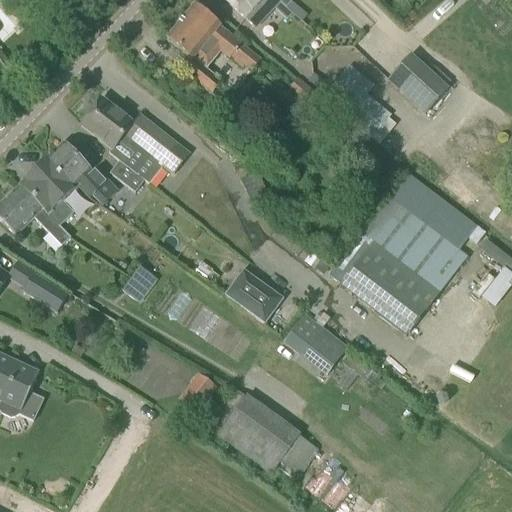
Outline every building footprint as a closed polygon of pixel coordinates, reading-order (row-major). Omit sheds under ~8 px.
[(52,22),(61,13),(68,19),(87,0),(48,0),(50,1),(41,10),(52,22)] [(275,0),(222,0),(246,22),(259,8),(266,15),(278,2),(275,0)] [(220,86),(203,73),(219,54),(229,62),(230,60),(242,70),(243,67),(251,74),(261,62),(242,46),(194,7),(166,41),(192,62),(182,74),(210,98),(220,86)] [(409,58),(388,81),(425,115),(446,92),(409,58)] [(392,117),(342,76),(322,100),(371,141),(392,117)] [(296,82),(288,92),(311,110),(321,97),(298,79),(296,82)] [(141,121),(135,128),(101,101),(81,128),(111,151),(108,154),(136,176),(149,160),(172,178),(188,158),(141,121)] [(62,146),(47,161),(74,191),(75,190),(86,202),(90,199),(97,207),(102,210),(117,195),(95,171),(90,176),(76,161),(62,146)] [(21,186),(53,221),(59,228),(71,217),(59,204),(74,191),(47,161),(21,186)] [(143,183),(119,164),(110,175),(134,195),(143,183)] [(256,174),(239,182),(249,203),(266,195),(256,174)] [(70,240),(59,228),(53,221),(21,186),(0,206),(0,224),(13,238),(33,220),(61,249),(70,240)] [(140,306),(157,283),(140,270),(123,293),(140,306)] [(283,301),(242,272),(225,296),(266,325),(283,301)] [(23,294),(57,316),(68,299),(33,277),(23,294)] [(305,318),(283,347),(298,359),(321,331),(305,318)] [(19,412),(36,374),(0,357),(0,403),(0,414),(2,416),(10,420),(15,419),(18,416),(20,412),(19,412)] [(366,370),(359,379),(369,387),(376,378),(366,370)] [(216,390),(197,375),(177,402),(196,416),(216,390)]
